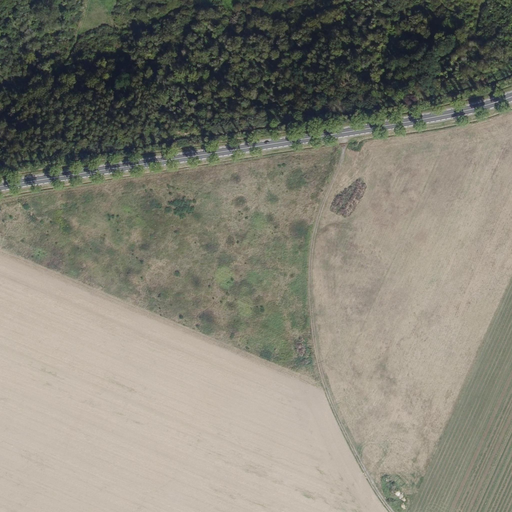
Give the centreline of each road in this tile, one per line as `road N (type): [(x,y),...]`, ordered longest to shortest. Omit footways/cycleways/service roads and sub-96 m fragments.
road 1 (primary): [(0,187),(430,117),(511,96)]
road 2 (track): [(344,131),(313,254),(316,337),(340,422),(391,511)]
